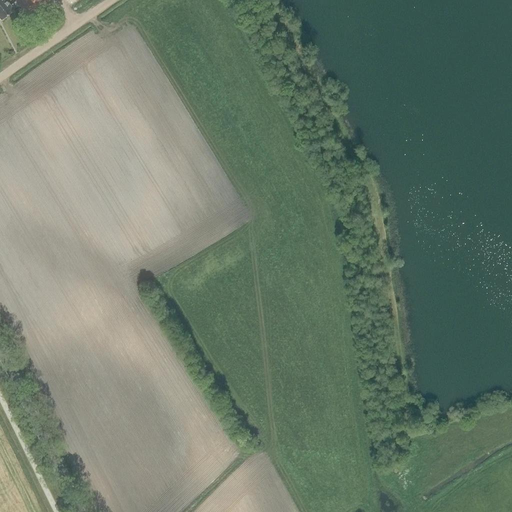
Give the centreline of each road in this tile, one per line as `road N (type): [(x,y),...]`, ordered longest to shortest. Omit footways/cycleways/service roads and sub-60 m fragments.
road 1 (track): [(230,0),(339,196),(381,463),(420,511)]
road 2 (secondary): [(80,511),(0,349)]
road 3 (track): [(0,77),(110,0)]
